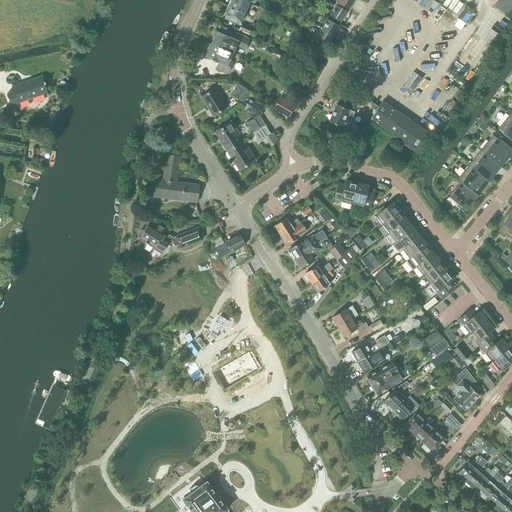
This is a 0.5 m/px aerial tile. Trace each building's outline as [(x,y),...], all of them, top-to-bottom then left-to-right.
[(227,7),(244,14),(248,3),(242,0),(240,0),(232,0),(231,2),(230,1),(227,7)] [(349,9),(354,0),(337,0),(337,2),(349,9)] [(511,0),(504,0),(498,9),(511,18),(511,0)] [(343,9),(336,5),(330,15),(337,20),(343,9)] [(244,14),(227,7),(225,12),(226,13),(224,18),(239,24),(244,14)] [(327,19),(321,29),(333,36),(339,25),(327,19)] [(241,23),(239,30),(249,35),(252,28),(241,23)] [(318,30),(314,37),(326,45),(330,38),(318,30)] [(210,45),(224,51),(224,50),(233,54),(236,46),(245,50),(249,40),(232,32),(232,31),(231,31),(229,37),(216,31),(210,45)] [(322,53),(325,47),(315,42),(312,47),(322,53)] [(233,54),(209,44),(206,50),(207,51),(205,57),(218,62),(215,68),(227,74),(232,63),(229,62),(233,54)] [(44,81),(42,75),(11,86),(13,91),(7,93),(12,108),(19,105),(18,103),(45,93),(46,96),(49,95),(45,84),(46,83),(45,81),(44,81)] [(236,85),(230,96),(243,103),(249,92),(236,85)] [(200,96),(214,116),(227,107),(214,87),(200,96)] [(295,106),(279,96),(272,109),(288,118),(295,106)] [(382,101),(370,120),(420,155),(433,136),(382,101)] [(336,104),(328,122),(348,130),(355,112),(336,104)] [(511,115),(510,114),(498,129),(511,140),(511,115)] [(265,125),(262,120),(259,116),(248,124),(253,132),(265,125)] [(227,151),(240,142),(236,136),(239,134),(231,122),(215,132),(227,151)] [(484,122),(480,127),(485,132),(489,127),(484,122)] [(271,134),(265,125),(253,132),(259,141),(271,134)] [(511,150),(493,135),(481,150),(497,163),(501,166),(508,157),(504,153),(508,149),(511,151),(511,150)] [(240,142),(227,151),(239,171),(256,161),(248,148),(245,150),(240,142)] [(469,164),(489,180),(496,171),(493,168),(497,163),(481,150),(469,164)] [(181,157),(168,155),(167,155),(164,180),(157,179),(154,196),(196,201),(199,185),(176,182),(178,166),(180,166),(181,157)] [(457,179),(477,195),(477,194),(485,185),(481,182),(485,177),(489,181),(489,180),(469,164),(457,179)] [(477,195),(457,179),(460,181),(449,196),(459,204),(457,207),(463,212),(473,200),(469,197),(473,192),(477,195)] [(352,205),(357,182),(351,180),(351,182),(346,181),(345,186),(338,184),(334,201),(352,205)] [(357,182),(352,205),(369,209),(373,193),(367,191),(368,186),(364,185),(364,184),(357,182)] [(378,213),(375,216),(382,225),(402,209),(398,204),(395,206),(392,202),(385,208),(383,205),(376,211),(378,213)] [(308,206),(301,211),(305,216),(306,215),(308,218),(314,214),(308,206)] [(331,217),(325,208),(318,213),(324,222),(331,217)] [(382,225),(389,233),(406,220),(403,216),(406,214),(402,209),(382,225)] [(511,213),(497,232),(503,237),(506,234),(511,239),(511,213)] [(280,235),(300,223),(297,219),(290,223),(287,218),(274,226),(280,235)] [(300,223),(280,235),(286,245),(299,237),(298,235),(304,231),(303,229),(308,226),(305,220),(300,223)] [(389,233),(385,236),(392,245),(413,228),(406,220),(389,233)] [(341,228),(336,221),(331,224),(336,231),(341,228)] [(140,237),(139,239),(145,242),(143,245),(143,249),(148,252),(152,250),(154,248),(161,252),(169,240),(174,244),(172,246),(174,250),(180,248),(180,247),(192,242),(188,231),(176,236),(176,237),(172,238),(163,232),(165,229),(157,224),(155,227),(149,223),(145,230),(144,229),(143,229),(142,229),(141,229),(140,230),(139,231),(139,232),(138,232),(138,233),(138,234),(138,235),(139,236),(140,237)] [(347,227),(346,232),(352,238),(352,237),(358,229),(347,227)] [(402,250),(420,237),(413,228),(392,245),(399,253),(402,250)] [(289,250),(295,259),(327,238),(321,229),(289,250)] [(220,259),(246,245),(239,234),(223,243),(219,235),(210,239),(220,259)] [(358,244),(363,240),(358,235),(354,239),(358,244)] [(420,237),(402,250),(409,259),(426,245),(420,237)] [(327,238),(295,259),(301,268),(314,260),(311,255),(316,252),(317,254),(332,245),(327,238)] [(363,240),(358,244),(363,250),(368,246),(363,240)] [(337,261),(345,250),(339,243),(329,251),(336,261),(337,261)] [(405,262),(412,270),(415,267),(416,267),(433,253),(430,250),(433,248),(429,243),(426,245),(409,259),(405,262)] [(345,251),(345,250),(337,261),(345,270),(360,250),(354,244),(345,251)] [(433,253),(416,267),(416,268),(422,275),(423,276),(440,262),(442,260),(439,256),(436,258),(433,253)] [(504,255),(501,260),(506,265),(510,260),(504,255)] [(365,266),(370,262),(366,257),(361,260),(365,266)] [(370,262),(365,266),(370,272),(375,268),(370,262)] [(440,262),(423,276),(429,284),(447,270),(440,262)] [(311,283),(329,272),(333,269),(329,263),(320,269),(317,266),(305,274),(311,283)] [(447,270),(429,284),(440,298),(454,288),(450,282),(454,279),(447,270)] [(329,272),(311,283),(317,292),(330,284),(327,280),(332,276),(329,272)] [(378,283),(383,279),(379,274),(374,277),(378,283)] [(407,288),(412,284),(407,278),(403,282),(407,288)] [(383,279),(378,283),(383,289),(388,286),(383,279)] [(412,284),(407,288),(412,294),(417,290),(412,284)] [(363,299),(368,307),(373,304),(369,296),(363,299)] [(352,306),(332,318),(338,327),(351,319),(358,315),(352,306)] [(469,335),(472,332),(488,319),(484,314),(482,315),(479,312),(476,315),(471,309),(458,320),(469,335)] [(351,319),(338,327),(344,337),(357,328),(360,333),(368,328),(365,323),(363,324),(361,320),(354,324),(352,320),(351,319)] [(379,319),(370,325),(374,332),(383,326),(379,319)] [(480,348),(494,337),(490,332),(493,329),(491,326),(492,325),(488,319),(472,332),(479,340),(476,342),(480,348)] [(437,331),(425,338),(430,346),(442,339),(437,331)] [(402,334),(394,339),(397,345),(405,340),(402,334)] [(352,352),(358,362),(377,350),(380,349),(379,348),(386,344),(387,344),(388,343),(388,342),(384,335),(374,341),(376,344),(369,348),(366,343),(352,352)] [(494,337),(480,348),(491,361),(494,359),(509,346),(505,342),(504,343),(501,339),(497,342),(494,337)] [(392,340),(388,342),(388,343),(387,344),(391,351),(397,348),(392,340)] [(468,357),(459,345),(454,350),(463,361),(468,357)] [(449,346),(445,349),(452,357),(456,354),(449,346)] [(511,349),(509,346),(494,359),(491,361),(498,370),(501,368),(503,371),(510,365),(508,362),(511,359),(511,349)] [(248,348),(215,373),(231,392),(264,367),(248,348)] [(377,350),(358,362),(364,372),(368,370),(378,363),(383,360),(380,355),(377,350)] [(463,363),(457,355),(450,361),(457,369),(463,363)] [(368,376),(367,377),(368,378),(370,382),(369,382),(371,386),(398,371),(393,362),(386,366),(368,376)] [(453,400),(464,411),(479,396),(472,389),(477,384),(465,369),(457,375),(462,380),(456,386),(461,391),(453,400)] [(398,371),(371,386),(373,391),(374,390),(377,395),(403,380),(398,371)] [(490,391),(495,386),(485,374),(480,379),(490,391)] [(408,382),(399,387),(403,392),(411,385),(408,382)] [(52,431),(69,391),(56,385),(39,425),(52,431)] [(391,412),(405,398),(397,389),(383,402),(388,406),(388,408),(391,412)] [(403,400),(391,412),(396,417),(398,416),(403,422),(418,408),(408,397),(404,401),(403,400)] [(436,408),(441,403),(438,400),(433,404),(436,408)] [(440,405),(447,412),(452,407),(445,400),(440,405)] [(511,407),(507,403),(502,408),(511,417),(511,407)] [(413,432),(425,420),(416,412),(405,424),(406,426),(405,426),(409,430),(410,429),(413,432)] [(445,419),(456,430),(461,425),(450,414),(445,419)] [(508,431),(511,425),(511,422),(505,416),(499,423),(508,431)] [(424,442),(435,430),(429,425),(433,421),(428,417),(425,420),(413,432),(424,442)] [(435,430),(424,442),(427,446),(426,447),(430,450),(431,449),(432,450),(444,438),(435,430)] [(492,447),(487,442),(483,445),(483,450),(487,453),(492,447)] [(456,474),(463,480),(483,459),(480,456),(471,465),(467,462),(456,474)] [(480,462),(463,480),(470,486),(481,474),(478,471),(486,462),(483,459),(480,462)] [(481,474),(470,486),(477,493),(494,474),(498,469),(494,466),(491,470),(487,467),(481,474)] [(494,474),(477,493),(484,499),(495,487),(501,480),(494,474)] [(484,499),(491,505),(511,481),(511,478),(511,477),(505,483),(501,480),(495,487),(484,499)] [(192,511),(223,511),(227,509),(219,499),(220,498),(215,492),(214,492),(206,481),(200,486),(199,486),(194,485),(189,489),(189,493),(189,494),(183,499),(192,511)] [(498,511),(511,495),(511,490),(511,488),(511,481),(491,505),(498,511)] [(511,495),(498,511),(509,511),(511,509),(511,495)]
